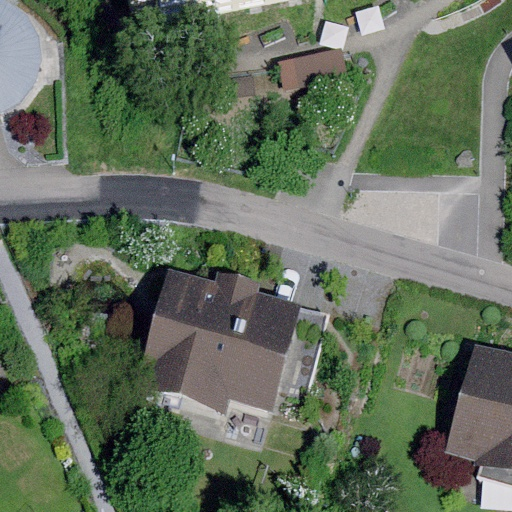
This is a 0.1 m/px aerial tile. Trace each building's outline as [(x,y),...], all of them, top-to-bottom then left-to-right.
[(133,0),(135,8),(163,3),(167,22),(275,0),(133,0)] [(0,36),(3,38),(0,45),(0,117),(21,108),(33,96),(41,83),(45,63),(40,44),(30,25),(13,9),(0,2),(0,36)] [(343,54),(282,67),(288,94),(349,81),(343,54)] [(255,77),(205,84),(208,106),(258,100),(255,77)] [(216,291),(171,278),(138,396),(226,422),(231,405),(273,417),(278,397),(302,315),(259,304),(262,294),(219,282),(216,291)] [(329,323),(302,315),(278,397),(306,405),(329,323)] [(511,364),(474,354),(446,460),(511,477),(511,364)]
